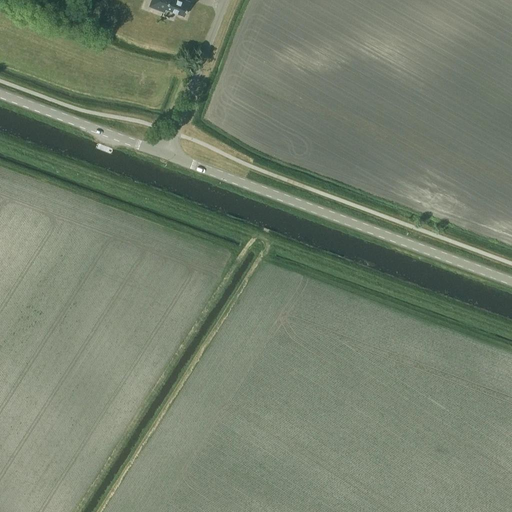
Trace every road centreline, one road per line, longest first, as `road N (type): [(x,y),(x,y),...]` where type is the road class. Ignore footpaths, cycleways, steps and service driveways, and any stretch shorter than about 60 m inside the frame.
road 1 (tertiary): [(511,282),(165,154)]
road 2 (tertiary): [(165,154),(0,93)]
road 3 (unclassified): [(165,154),(226,0)]
